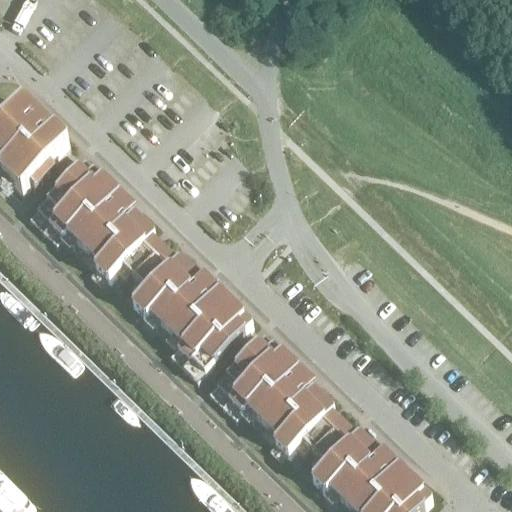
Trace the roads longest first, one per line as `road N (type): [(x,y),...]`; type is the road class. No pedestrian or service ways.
road 1 (residential): [(0,53),(223,269),(287,204)]
road 2 (unclassified): [(511,467),(306,249),(287,204)]
road 3 (unclassified): [(265,99),(162,0)]
